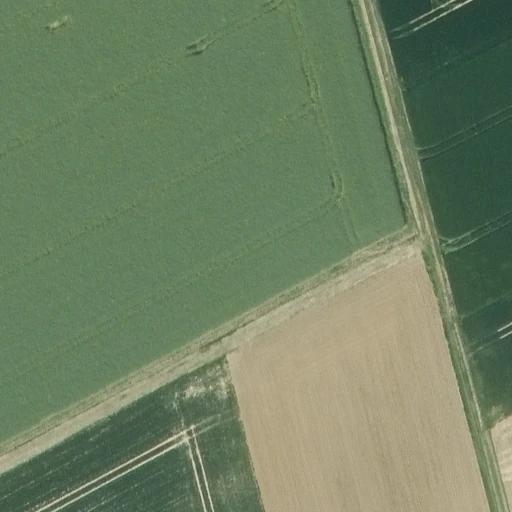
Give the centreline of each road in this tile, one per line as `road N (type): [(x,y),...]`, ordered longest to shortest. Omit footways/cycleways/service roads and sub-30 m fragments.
road 1 (track): [(0,470),(432,240),(501,511)]
road 2 (track): [(432,240),(369,0)]
